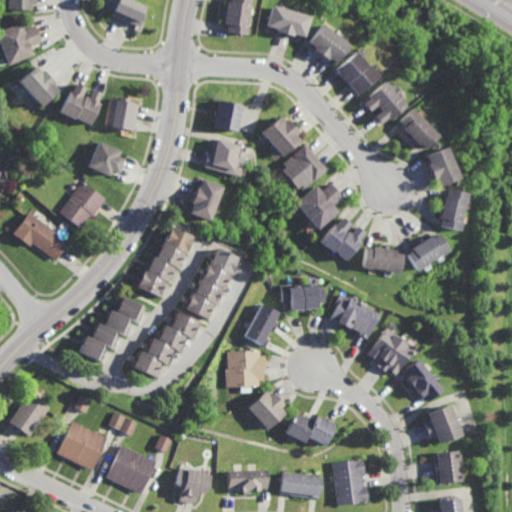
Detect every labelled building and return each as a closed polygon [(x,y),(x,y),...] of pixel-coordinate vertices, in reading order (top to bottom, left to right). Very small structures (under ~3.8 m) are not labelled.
[(34,0),(34,3),(29,3),(29,9),(5,9),(5,0),(34,0)] [(137,25),(112,15),(114,8),(111,7),(114,1),(111,0),(132,0),(146,6),(137,25)] [(247,0),(244,34),(226,32),(227,24),(223,23),(226,1),(229,1),(229,0),(247,0)] [(300,37),(289,34),(288,37),(273,32),(274,29),(263,25),(269,4),(306,17),(300,37)] [(22,30),(34,25),(40,42),(28,47),(31,55),(5,65),(0,51),(0,29),(19,22),(22,30)] [(330,64),(323,59),(322,60),(309,51),(311,48),(304,43),(318,25),(345,45),(330,64)] [(364,64),(365,63),(375,76),(354,95),(344,82),(342,84),(330,71),(352,52),(364,64)] [(40,72),(42,70),(54,83),(52,85),(58,92),(41,108),(17,82),(34,66),(40,72)] [(403,106),(386,120),(384,118),(376,124),(370,116),(378,110),(374,105),(367,111),(361,104),(368,98),(365,95),(382,81),(403,106)] [(82,97),(84,98),(85,97),(87,98),(92,89),(101,93),(96,102),(100,104),(89,126),(75,118),(74,120),(58,112),(69,92),(72,93),(77,84),(86,89),(82,97)] [(128,102),(137,104),(132,131),(123,129),(122,132),(113,130),(114,128),(104,126),(110,99),(119,101),(120,97),(128,99),(128,102)] [(235,131),(212,126),(217,100),(240,105),(235,131)] [(422,149),(418,144),(416,146),(400,129),(403,127),(397,121),(410,108),(436,136),(422,149)] [(280,122),(283,120),(295,133),(291,137),(295,141),(280,155),(259,131),(275,117),(280,122)] [(233,156),(241,158),(236,177),(201,168),(205,152),(208,153),(212,138),(236,144),(233,156)] [(117,174),(111,171),(108,177),(86,167),(98,142),(119,152),(117,157),(124,160),(117,174)] [(299,189),(296,185),(294,187),(280,171),(284,167),(281,163),(302,145),(322,169),(299,189)] [(437,187),(434,180),(432,181),(425,166),(428,164),(424,156),(445,147),(458,178),(437,187)] [(207,221),(187,214),(190,204),(188,203),(194,187),(196,188),(200,179),(220,187),(207,221)] [(92,216),(90,214),(79,229),(58,213),(82,182),(105,199),(92,216)] [(338,197),(327,206),(334,213),(313,230),(291,203),(311,186),(316,192),(326,183),(338,197)] [(465,203),(463,203),(459,223),(460,223),(458,233),(439,228),(440,221),(438,220),(440,211),(436,211),(438,203),(441,204),(442,196),(445,197),(447,190),(467,194),(465,203)] [(65,246),(56,259),(49,253),(47,256),(31,245),(29,247),(13,235),(28,213),(57,234),(54,238),(65,246)] [(341,232),(343,234),(345,232),(348,235),(354,228),(361,234),(355,241),(358,243),(343,262),(331,252),(329,254),(316,243),(331,225),(333,227),(340,218),(347,224),(341,232)] [(182,254),(180,254),(175,266),(177,267),(175,270),(173,269),(166,284),(164,283),(157,298),(134,286),(142,268),(144,269),(151,254),(154,255),(161,242),(162,243),(170,226),(190,235),(182,254)] [(448,252),(440,257),(439,256),(421,267),(422,269),(415,274),(404,257),(411,252),(409,249),(414,246),(412,243),(420,238),(422,241),(428,237),(430,239),(436,235),(448,252)] [(386,250),(393,251),(393,253),(401,255),(398,272),(388,270),(389,269),(370,265),(370,267),(361,265),(364,248),(371,250),(371,247),(379,249),(379,245),(387,246),(386,250)] [(229,276),(228,276),(222,290),(221,290),(214,305),(211,304),(204,320),(181,309),(190,291),(191,291),(198,276),(199,277),(206,262),(207,262),(214,248),(237,258),(229,276)] [(313,286),(322,285),(323,300),(314,301),(315,306),(309,306),(310,309),(305,310),(304,307),(302,307),(303,309),(296,310),(296,308),(289,308),(288,299),(280,300),(278,285),(288,284),(288,285),(307,283),(306,281),(312,280),(313,286)] [(364,337),(356,333),(358,330),(347,324),(346,326),(336,321),(335,322),(327,318),(336,302),(333,301),(338,292),(377,312),(364,337)] [(135,323),(129,321),(122,336),(117,334),(110,348),(106,346),(99,362),(75,351),(84,333),(89,335),(95,320),(101,323),(108,307),(113,309),(120,293),(143,304),(143,306),(135,323)] [(272,332),(267,329),(263,337),(267,339),(262,348),(242,337),(260,303),(277,312),(272,320),(277,323),(272,332)] [(190,341),(184,338),(177,354),(172,352),(165,366),(161,364),(154,379),(129,368),(132,361),(129,360),(131,355),(134,357),(138,349),(143,351),(150,336),(156,339),(162,324),(168,326),(175,310),(198,322),(198,324),(190,341)] [(394,373),(386,367),(384,370),(371,361),(373,358),(366,353),(385,326),(413,346),(394,373)] [(256,355),(264,355),(264,374),(262,374),(262,380),(256,380),(257,386),(223,387),(223,369),(225,369),(225,351),(256,351),(256,355)] [(440,388),(425,400),(421,394),(419,396),(413,388),(411,390),(407,386),(410,384),(404,376),(405,375),(401,369),(416,357),(440,388)] [(269,395),(272,392),(284,404),(280,407),(285,412),(266,429),(245,407),(264,390),(269,395)] [(27,434),(8,420),(28,392),(47,406),(27,434)] [(82,412),(72,407),(79,393),(89,399),(82,412)] [(458,434),(436,442),(433,434),(426,437),(421,423),(426,421),(425,418),(427,418),(424,411),(447,403),(458,434)] [(117,429),(106,424),(112,411),(123,417),(117,429)] [(313,420),(315,415),(334,424),(324,444),(308,436),(305,442),(283,432),(294,411),(313,420)] [(129,435),(118,430),(124,417),(135,423),(129,435)] [(89,469),(54,451),(70,420),(105,438),(89,469)] [(163,452),(152,447),(158,434),(169,439),(163,452)] [(138,493),(104,476),(119,444),(154,461),(138,493)] [(459,480),(434,483),(431,452),(456,450),(459,480)] [(362,485),(364,485),(366,501),(335,505),(330,462),(360,458),(362,473),(360,473),(362,485)] [(186,469),(186,468),(194,470),(194,468),(202,470),(201,472),(210,475),(206,493),(203,492),(197,491),(194,503),(186,501),(186,502),(178,500),(180,488),(173,486),(178,467),(186,469)] [(259,490),(249,490),(249,493),(243,493),(243,490),(234,490),(234,488),(227,489),(226,470),(266,469),(267,488),(259,488),(259,490)] [(320,476),(317,497),(307,495),(307,497),(289,494),(289,493),(278,493),(280,471),(292,473),(292,471),(312,473),(312,475),(320,476)] [(437,511),(436,499),(456,496),(458,511),(437,511)]
